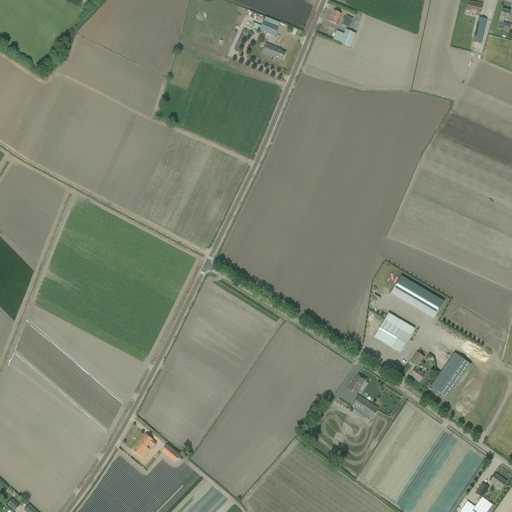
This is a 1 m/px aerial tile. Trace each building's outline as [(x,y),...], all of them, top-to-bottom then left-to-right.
[(480,13),(482,5),(476,3),(475,4),(469,3),(467,11),(475,13),(475,15),(479,16),(480,13)] [(509,31),(511,24),(503,23),(504,17),(508,18),(509,16),(510,12),(502,10),(501,15),(500,17),(501,17),(498,29),(509,31)] [(341,14),(338,13),(334,11),(329,22),(334,24),(336,24),(341,14)] [(353,19),(346,16),(343,24),(350,27),(353,19)] [(356,26),(355,29),(360,31),(363,18),(356,16),(353,25),(356,26)] [(478,18),(473,42),(481,44),(486,20),(478,18)] [(279,27),(274,26),(264,21),(260,31),(275,37),(279,27)] [(340,43),(350,47),(356,34),(346,30),(340,43)] [(272,50),(274,47),(266,44),(263,53),(270,56),(271,56),(273,53),(272,53),(273,51),(272,50)] [(282,51),(274,47),(272,50),(273,51),(272,53),(273,53),(271,56),(275,58),(275,56),(283,59),(285,53),(281,52),(282,51)] [(391,293),(391,294),(434,319),(434,318),(444,302),(401,276),(391,293)] [(384,321),(374,338),(400,353),(415,329),(406,324),(402,331),(384,321)] [(462,348),(465,343),(459,340),(456,345),(462,348)] [(420,382),(423,378),(425,375),(418,370),(421,367),(419,365),(424,357),(417,353),(410,362),(417,367),(416,368),(411,375),(415,378),(416,379),(420,382)] [(447,398),(450,394),(471,365),(455,353),(434,383),(431,387),(447,398)] [(356,394),(362,385),(365,381),(357,376),(354,380),(348,389),(356,394)] [(352,406),(358,410),(357,412),(365,418),(367,415),(372,419),(378,409),(359,396),(352,406)] [(133,451),(137,454),(142,459),(149,450),(146,448),(149,444),(153,447),(156,443),(150,438),(146,435),(133,451)] [(161,452),(175,464),(181,456),(167,445),(161,452)] [(507,482),(502,479),(501,479),(495,475),(490,482),(501,490),(507,482)] [(486,492),(489,488),(482,483),(475,493),(482,498),(482,497),(484,498),(488,493),(486,492)] [(467,501),(460,511),(491,511),(495,507),(484,499),(482,498),(475,507),(467,501)] [(12,499),(7,504),(14,511),(19,506),(12,499)]
